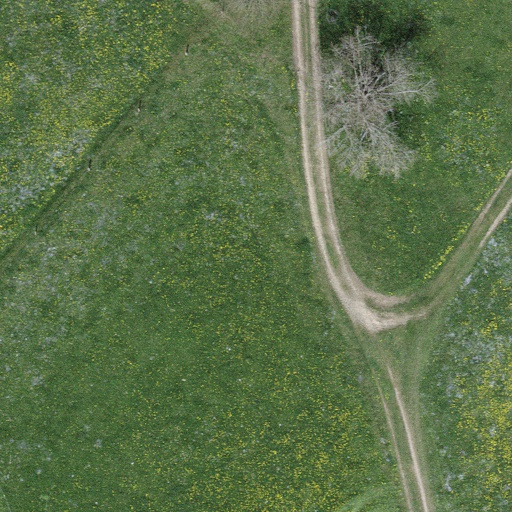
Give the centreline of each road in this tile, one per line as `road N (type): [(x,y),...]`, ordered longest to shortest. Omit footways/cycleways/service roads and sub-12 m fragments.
road 1 (track): [(511,176),(427,294),(405,307),(372,310),(419,511)]
road 2 (track): [(304,0),(321,218),(332,262),(372,310)]
